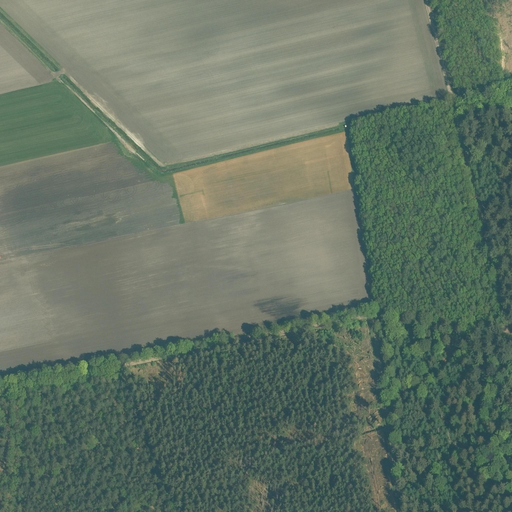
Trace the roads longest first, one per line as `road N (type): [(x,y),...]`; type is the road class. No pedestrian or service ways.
road 1 (track): [(0,390),(372,316)]
road 2 (track): [(508,333),(428,0)]
road 3 (track): [(401,511),(372,316)]
road 4 (track): [(431,511),(511,363)]
road 5 (track): [(372,316),(508,333)]
